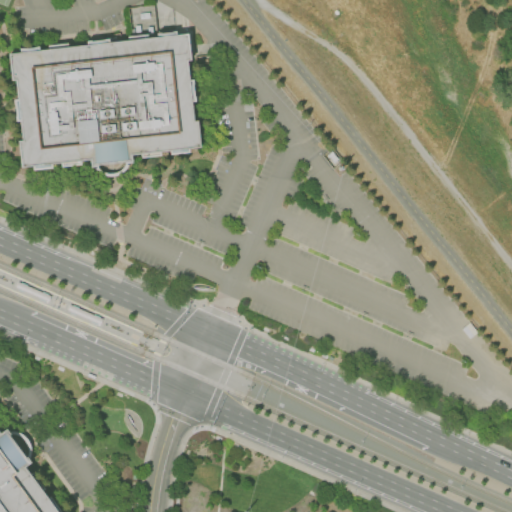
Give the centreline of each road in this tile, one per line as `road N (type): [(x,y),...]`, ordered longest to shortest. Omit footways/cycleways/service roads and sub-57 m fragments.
road 1 (track): [(257,0),(345,60),(511,268)]
road 2 (primary): [(181,393),(450,511)]
road 3 (primary): [(423,433),(208,333)]
road 4 (primary): [(208,333),(0,242)]
road 5 (primary): [(21,324),(181,393)]
road 6 (tertiary): [(148,511),(181,393)]
